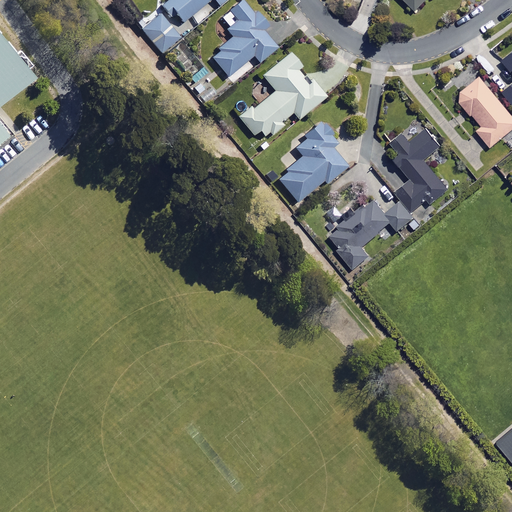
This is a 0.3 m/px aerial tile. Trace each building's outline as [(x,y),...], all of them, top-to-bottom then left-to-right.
[(222,0),(162,0),(159,4),(170,16),(174,13),(181,21),(205,0),(213,0),(217,4),(222,0)] [(251,12),(240,0),(234,0),(226,7),(228,9),(217,18),(231,34),(207,54),(226,75),(250,54),(256,61),(274,45),(260,28),(265,24),(253,10),(251,12)] [(402,0),(412,10),(422,0),(402,0)] [(178,37),(158,13),(140,29),(160,52),(178,37)] [(0,43),(0,107),(31,81),(0,43)] [(511,83),(502,92),(511,103),(511,50),(499,62),(511,75),(511,83)] [(299,66),(288,52),(260,75),(272,90),(251,108),(249,106),(236,116),(251,134),(257,129),(265,139),(281,125),(278,121),(290,112),(296,119),(324,96),(310,80),(306,84),(294,69),(299,66)] [(206,72),(187,53),(175,64),(194,84),(206,72)] [(511,126),(511,117),(477,77),(454,96),(479,126),(474,130),(488,147),(511,126)] [(336,140),(319,119),(301,133),(305,138),(293,147),(300,156),(275,177),(295,202),(322,180),(324,182),(345,165),(329,146),(336,140)] [(0,128),(0,148),(10,141),(0,128)] [(398,199),(409,212),(424,200),(428,204),(446,188),(421,159),(437,145),(423,128),(408,141),(398,130),(387,139),(397,151),(390,157),(407,177),(391,191),(398,199)] [(409,212),(398,199),(383,212),(370,197),(326,233),(338,247),(335,249),(351,269),(367,255),(360,246),(388,222),(395,230),(406,221),(412,228),(418,223),(409,212)] [(511,438),(496,450),(511,470),(511,438)]
